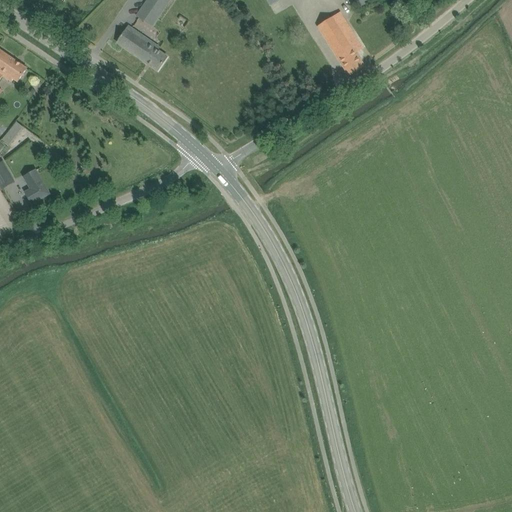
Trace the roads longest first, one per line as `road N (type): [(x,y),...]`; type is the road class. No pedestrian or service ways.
road 1 (tertiary): [(353,511),(299,303),(263,230),(217,170)]
road 2 (unclassified): [(217,170),(368,77),(467,0)]
road 3 (tertiary): [(203,157),(0,6)]
road 4 (unclassified): [(0,253),(203,157)]
